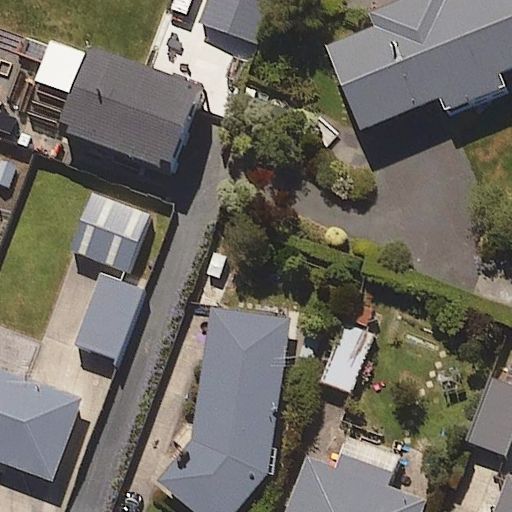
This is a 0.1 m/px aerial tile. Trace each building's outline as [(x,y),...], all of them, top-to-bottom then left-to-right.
[(277,0),(214,0),(204,32),(261,51),(277,0)] [(511,0),(487,0),(452,14),(449,6),(371,36),(375,48),(332,65),(365,151),(440,123),(445,137),(511,111),(511,0)] [(208,105),(55,48),(39,90),(82,106),(65,151),(176,192),(208,105)] [(151,229),(94,207),(74,260),(132,282),(151,229)] [(147,298),(106,283),(81,354),(122,368),(147,298)] [(293,329),(217,318),(195,455),(164,497),(183,511),(250,511),(271,487),(293,329)] [(442,339),(401,322),(391,347),(431,364),(442,339)] [(375,341),(347,330),(325,389),(354,400),(375,341)] [(85,408),(0,377),(0,470),(55,491),(85,408)] [(511,456),(511,391),(496,386),(471,450),(509,464),(511,456)] [(395,482),(345,463),(339,479),(311,469),(295,511),(429,511),(430,511),(390,496),(395,482)] [(511,511),(511,487),(503,511),(511,511)]
